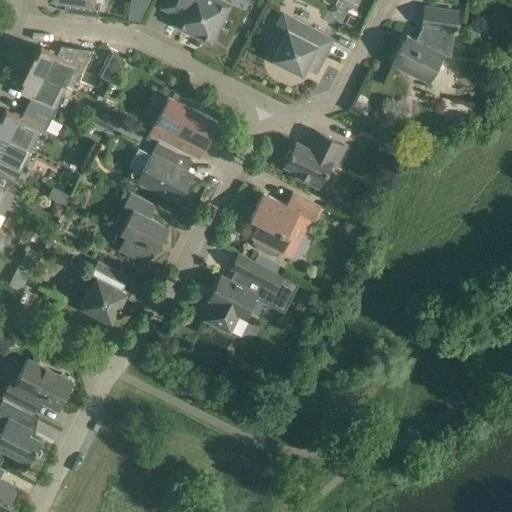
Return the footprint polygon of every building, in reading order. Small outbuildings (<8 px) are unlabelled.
[(94,2),(94,0),(67,0),(71,0),(69,12),(98,16),(100,3),(94,2)] [(214,0),(165,0),(162,7),(176,14),(172,22),(210,41),(227,6),(214,0)] [(423,24),(416,40),(407,35),(392,63),(428,81),(442,55),(450,56),(454,29),(455,29),(458,11),(425,6),(422,24),(423,24)] [(333,39),(316,30),(293,18),(272,59),(302,74),(305,68),(316,73),(333,39)] [(30,67),(64,85),(75,64),(40,46),(30,67)] [(123,58),(112,53),(100,76),(110,82),(123,58)] [(53,105),(64,85),(30,67),(19,88),(32,95),(27,106),(51,118),(57,107),(53,105)] [(168,95),(159,113),(149,132),(180,148),(186,137),(205,147),(218,121),(191,107),(194,103),(173,93),(171,97),(168,95)] [(45,129),(51,118),(27,106),(21,117),(5,109),(0,119),(0,132),(29,148),(41,127),(45,129)] [(97,111),(92,121),(110,131),(116,120),(97,111)] [(346,145),(333,139),(315,130),(306,147),(296,141),(284,165),(297,172),(295,175),(318,187),(332,161),(336,164),(346,145)] [(18,168),(29,148),(0,132),(0,173),(16,181),(22,170),(18,168)] [(177,152),(159,143),(157,142),(138,182),(178,202),(193,173),(171,163),(177,152)] [(0,213),(3,215),(14,195),(18,194),(23,185),(16,181),(0,173),(0,213)] [(156,251),(160,243),(169,227),(150,217),(156,204),(130,191),(123,205),(132,209),(120,232),(126,235),(119,248),(144,261),(151,248),(156,251)] [(321,206),(310,201),(292,192),(286,204),(263,192),(250,218),(259,222),(251,237),(255,238),(253,241),(252,242),(259,249),(268,253),(278,255),(280,251),(283,252),(291,237),(286,235),(292,223),(306,230),(311,218),(314,220),(321,206)] [(54,202),(51,208),(53,215),(60,218),(65,207),(54,202)] [(282,276),(250,259),(243,273),(243,274),(260,283),(275,290),(282,276)] [(130,276),(98,260),(91,274),(97,277),(81,307),(112,323),(128,292),(123,289),(130,276)] [(18,265),(13,275),(26,281),(31,271),(18,265)] [(235,269),(230,279),(221,274),(208,299),(213,302),(205,319),(230,332),(238,315),(244,318),(257,293),(255,292),(260,283),(243,274),(243,273),(235,269)] [(41,400),(58,409),(72,381),(27,358),(15,382),(11,379),(3,395),(35,411),(41,400)] [(29,434),(31,429),(14,420),(20,408),(2,399),(0,403),(0,422),(4,425),(0,432),(0,449),(29,464),(42,440),(29,434)] [(0,507),(3,501),(7,503),(15,488),(0,480),(0,507)]
